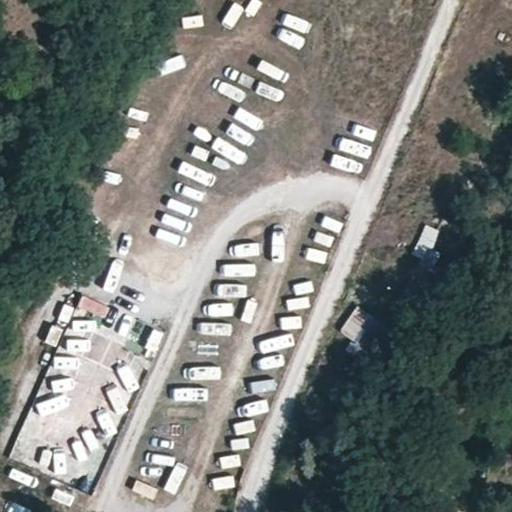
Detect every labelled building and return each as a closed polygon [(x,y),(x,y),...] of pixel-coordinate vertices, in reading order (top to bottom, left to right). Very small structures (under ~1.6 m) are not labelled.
[(257,77),(263,66),(237,50),(231,60),(257,77)] [(151,123),(165,99),(153,92),(139,115),(151,123)] [(113,219),(126,189),(114,184),(101,214),(113,219)] [(187,187),(183,197),(206,208),(211,198),(187,187)] [(174,259),(190,224),(171,215),(155,250),(174,259)] [(415,257),(433,260),(439,229),(421,226),(415,257)] [(128,241),(123,267),(135,269),(133,277),(161,283),(163,268),(137,263),(141,244),(128,241)] [(182,288),(193,265),(182,260),(171,283),(182,288)] [(170,317),(179,294),(167,289),(158,312),(170,317)] [(212,309),(241,307),(240,294),(211,296),(212,309)] [(139,300),(124,295),(114,325),(129,330),(139,300)] [(82,297),(77,312),(105,320),(109,306),(82,297)] [(341,331),(369,350),(386,325),(358,306),(341,331)] [(235,329),(227,349),(238,354),(246,333),(235,329)] [(221,363),(212,384),(224,389),(232,367),(221,363)] [(205,400),(198,423),(210,427),(217,403),(205,400)] [(47,437),(67,424),(59,413),(39,426),(47,437)] [(86,438),(94,461),(105,458),(98,435),(86,438)] [(148,458),(182,449),(179,437),(145,446),(148,458)] [(173,464),(166,495),(180,498),(187,467),(173,464)]
